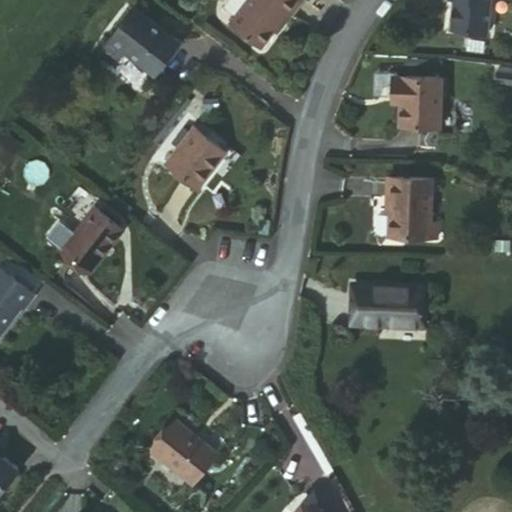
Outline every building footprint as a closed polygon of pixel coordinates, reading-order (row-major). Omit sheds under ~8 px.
[(290,0),(234,0),(216,24),(251,51),(276,17),(279,19),(293,2),(290,0)] [(487,0),(442,0),(442,3),(447,3),(443,34),(481,39),(487,0)] [(167,44),(121,9),(88,51),(103,62),(110,53),(142,77),(167,44)] [(388,103),(388,81),(385,81),(384,108),(393,108),(393,103),(388,103)] [(433,83),(388,81),(388,103),(393,103),(393,108),(392,130),(432,131),(433,83)] [(183,130),(154,167),(185,191),(214,154),(183,130)] [(419,225),(420,183),(375,181),(374,205),(377,205),(376,242),(418,244),(419,225)] [(110,231),(84,212),(51,255),(79,276),(105,243),(102,241),(110,231)] [(427,225),(419,225),(418,244),(426,243),(427,225)] [(112,234),(110,231),(102,241),(105,243),(112,234)] [(18,296),(0,281),(0,313),(5,307),(7,309),(18,296)] [(407,330),(410,290),(338,291),(336,327),(407,330)] [(202,455),(162,424),(138,453),(178,485),(202,455)] [(312,511),(312,510),(301,502),(291,502),(282,511),(312,511)]
